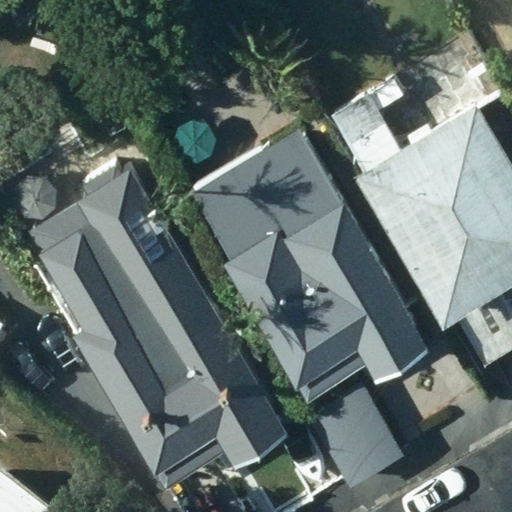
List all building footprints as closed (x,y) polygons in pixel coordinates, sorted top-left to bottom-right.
[(511,160),(473,94),(398,137),(366,83),(327,106),(358,159),(352,163),(440,310),(450,304),(482,359),(511,341),(511,300),(509,296),(511,294),(511,160)] [(424,334),(297,119),(258,140),(248,124),(183,161),(193,178),(188,180),(226,245),(220,248),(303,388),(363,352),(370,366),(424,334)] [(283,419),(146,189),(76,229),(116,293),(67,322),(160,474),(172,467),(198,511),(243,511),(245,511),(207,447),(222,437),(230,451),(283,419)] [(360,375),(305,406),(345,478),(401,446),(360,375)] [(27,511),(0,490),(0,511),(27,511)]
